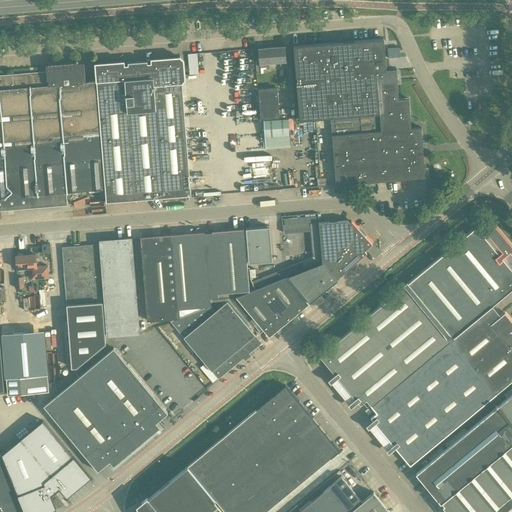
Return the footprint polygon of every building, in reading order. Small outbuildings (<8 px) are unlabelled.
[(384,38),(294,45),(300,119),(332,117),(333,134),(332,134),(336,184),(426,177),(422,127),(411,128),(409,97),(400,98),(397,69),(387,70),(384,38)] [(285,46),(259,48),(261,68),(266,68),(266,63),(280,62),(281,66),(286,66),(285,46)] [(198,52),(189,53),(190,73),(199,73),(198,52)] [(106,198),(106,203),(190,195),(191,195),(189,172),(189,162),(182,83),(185,80),(183,60),(180,57),(152,59),(152,63),(124,65),(124,61),(96,64),(95,65),(97,81),(106,198)] [(0,210),(67,204),(66,191),(99,188),(100,198),(106,198),(97,81),(78,82),(77,68),(0,75),(0,210)] [(280,118),(277,87),(258,89),(260,120),(280,118)] [(290,147),(288,119),(263,120),(265,149),(290,147)] [(511,322),(504,312),(499,316),(491,306),(511,288),(511,246),(488,217),(320,357),(360,405),(366,400),(377,413),(371,418),(410,465),(511,380),(511,322)] [(322,262),(336,279),(367,253),(365,250),(372,244),(351,221),(349,222),(348,220),(319,223),(322,262)] [(246,228),(249,262),(272,260),(269,226),(246,228)] [(212,232),(204,232),(209,293),(250,290),(245,228),(212,231),(212,232)] [(204,231),(172,233),(177,295),(179,307),(210,305),(209,293),(204,232),(204,231)] [(148,320),(179,318),(179,307),(177,295),(172,233),(140,236),(148,320)] [(73,246),(62,246),(72,367),(72,368),(73,367),(99,348),(105,343),(102,302),(104,301),(106,335),(107,335),(138,333),(136,299),(132,249),(131,237),(100,239),(99,239),(99,244),(97,244),(81,245),(80,245),(80,242),(79,243),(75,243),(74,243),(73,243),(73,246)] [(29,268),(36,267),(35,254),(23,255),(21,253),(17,253),(16,255),(15,255),(16,269),(29,268)] [(288,276),(310,302),(336,279),(322,262),(288,276)] [(30,279),(48,278),(47,266),(36,267),(29,268),(30,279)] [(253,318),(269,336),(309,303),(286,276),(231,299),(250,321),(253,318)] [(22,287),(22,277),(14,277),(14,288),(22,287)] [(210,306),(179,318),(171,321),(219,379),(243,358),(245,361),(251,356),(249,353),(262,343),(227,301),(214,312),(210,306)] [(44,330),(2,334),(6,378),(47,375),(44,330)] [(44,406),(98,471),(123,450),(129,453),(144,440),(143,434),(168,413),(114,348),(44,406)] [(48,391),(47,375),(6,378),(7,395),(48,391)] [(339,448),(304,406),(286,385),(137,508),(140,511),(199,511),(215,498),(226,511),(262,511),(267,508),(270,511),(272,511),(276,509),(272,504),(339,448)] [(443,505),(443,506),(511,449),(511,387),(504,394),(506,397),(492,409),(467,430),(464,427),(426,459),(428,462),(417,472),(440,502),(442,500),(444,503),(443,505)] [(67,495),(81,483),(89,477),(73,457),(43,421),(21,439),(60,487),(67,495)] [(54,494),(58,491),(57,490),(60,487),(21,439),(2,454),(18,495),(25,511),(43,511),(55,507),(50,495),(53,493),(54,494)] [(511,449),(443,506),(448,511),(487,511),(511,492),(511,449)] [(15,495),(0,456),(0,511),(23,511),(17,494),(15,495)] [(341,475),(296,511),(386,511),(389,510),(374,491),(362,500),(341,475)]
